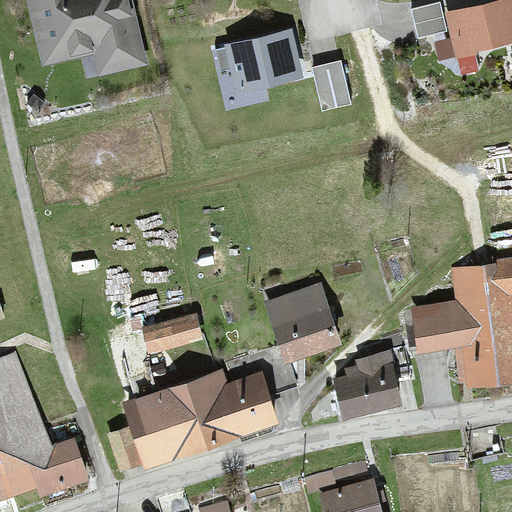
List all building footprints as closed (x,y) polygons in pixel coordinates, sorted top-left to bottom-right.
[(135,0),(27,0),(44,73),(98,61),(101,76),(151,65),(135,0)] [(511,0),(448,13),(457,59),(479,54),(478,50),(511,43),(511,0)] [(444,4),(412,9),(418,40),(449,34),(444,4)] [(295,29),(226,45),(227,49),(214,52),(219,75),(233,72),(238,94),(307,79),(295,29)] [(343,60),(313,67),(323,111),(354,103),(343,60)] [(462,385),(511,380),(511,262),(493,264),(493,271),(453,274),(455,303),(437,304),(438,316),(412,318),(415,346),(458,343),(462,385)] [(320,286),(266,304),(285,360),(338,343),(320,286)] [(192,316),(145,328),(151,349),(197,337),(192,316)] [(337,381),(342,412),(398,404),(390,354),(353,360),(354,369),(344,370),(346,379),(337,381)] [(0,489),(35,478),(41,491),(80,475),(67,443),(43,453),(12,357),(0,360),(0,489)] [(222,374),(120,404),(128,430),(109,435),(119,468),(267,424),(253,376),(225,384),(222,374)] [(376,511),(369,483),(320,495),(323,511),(376,511)]
